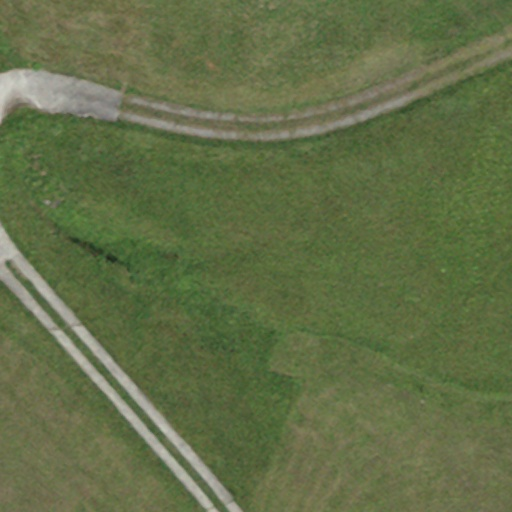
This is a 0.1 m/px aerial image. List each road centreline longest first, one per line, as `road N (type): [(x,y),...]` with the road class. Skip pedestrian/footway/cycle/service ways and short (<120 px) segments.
road 1 (track): [(0,105),(14,94),(56,94),(235,129),(307,126),(511,42)]
road 2 (track): [(221,511),(0,261)]
